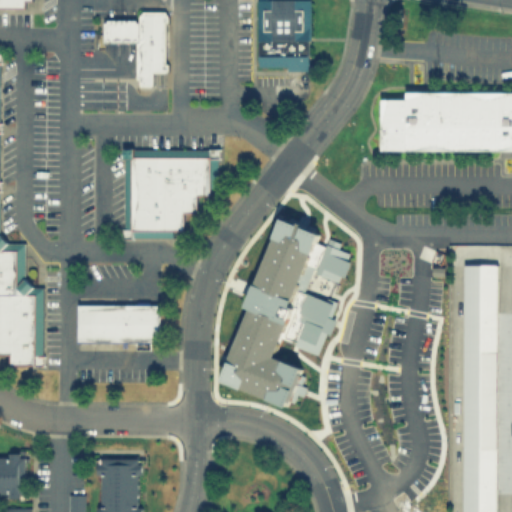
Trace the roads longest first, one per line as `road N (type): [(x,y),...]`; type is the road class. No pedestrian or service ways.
road 1 (tertiary): [(196,420),(202,288),(231,230),(288,158)]
road 2 (residential): [(0,403),(54,419),(196,420)]
road 3 (tertiary): [(288,158),(338,97),(366,0)]
road 4 (tertiary): [(196,420),(270,431),(295,447),(317,473),(331,511)]
